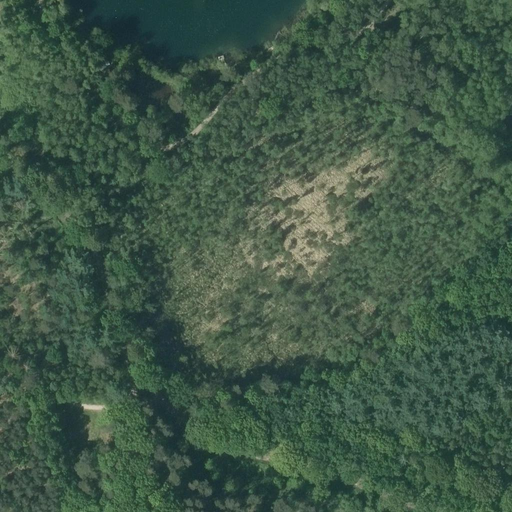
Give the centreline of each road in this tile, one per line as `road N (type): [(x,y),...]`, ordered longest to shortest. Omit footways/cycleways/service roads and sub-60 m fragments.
road 1 (track): [(369,28),(352,47),(294,56),(236,86),(173,147),(141,143),(119,119)]
road 2 (track): [(166,400),(188,423),(237,446),(435,511)]
road 3 (track): [(53,205),(83,234),(134,379)]
road 4 (track): [(119,119),(42,19),(39,0)]
road 5 (track): [(0,373),(84,407),(134,402)]
